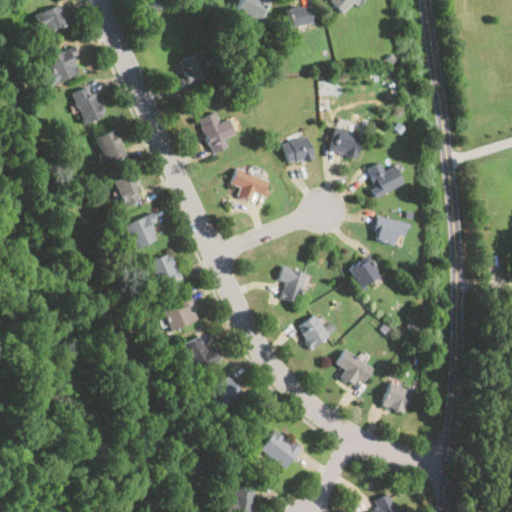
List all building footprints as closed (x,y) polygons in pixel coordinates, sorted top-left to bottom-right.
[(138,0),(144,14),(162,6),(159,0),(138,0)] [(238,0),(230,15),(253,28),(268,1),(266,0),(238,0)] [(351,0),(325,0),(338,13),(351,0)] [(38,34),(64,24),(56,5),(30,16),(38,34)] [(309,24),(306,6),(283,9),(285,27),(309,24)] [(68,47),(43,59),(48,71),(42,74),(47,85),(79,71),(68,47)] [(176,60),(183,85),(208,78),(200,53),(176,60)] [(69,93),(81,123),(102,115),(90,85),(69,93)] [(230,133),(223,118),(215,122),(211,111),(194,119),(209,153),(224,147),(220,138),(230,133)] [(325,150),(352,158),(359,136),(333,127),(325,150)] [(93,138),(104,164),(123,156),(112,130),(93,138)] [(279,142),(285,164),(310,158),(304,136),(279,142)] [(381,171),(377,163),(362,169),(374,195),(400,185),(392,166),(381,171)] [(233,196),(248,201),(250,193),(259,195),(264,178),(232,168),(227,184),(236,187),(233,196)] [(121,207),(141,199),(131,172),(110,180),(121,207)] [(123,225),(133,249),(155,239),(148,224),(155,221),(150,212),(123,225)] [(403,223),(374,216),(369,239),(398,245),(403,223)] [(143,262),(153,286),(176,276),(167,253),(143,262)] [(357,288),(377,275),(365,256),(345,268),(357,288)] [(275,278),(283,282),(277,296),(292,303),(304,275),(280,265),(275,278)] [(157,307),(167,331),(195,318),(185,295),(157,307)] [(293,328),(309,348),(333,330),(327,323),(321,328),(310,314),(293,328)] [(216,360),(209,346),(204,349),(196,335),(179,344),(194,372),(216,360)] [(349,386),(355,378),(361,382),(370,369),(342,349),(332,363),(342,370),(337,378),(349,386)] [(204,395),(219,411),(238,392),(222,376),(204,395)] [(400,413),(408,389),(386,381),(378,405),(400,413)] [(297,448),(270,430),(256,450),(283,469),(297,448)] [(224,508),(235,511),(247,511),(253,495),(231,487),(224,508)] [(393,511),(384,493),(370,500),(375,508),(367,511),(393,511)]
